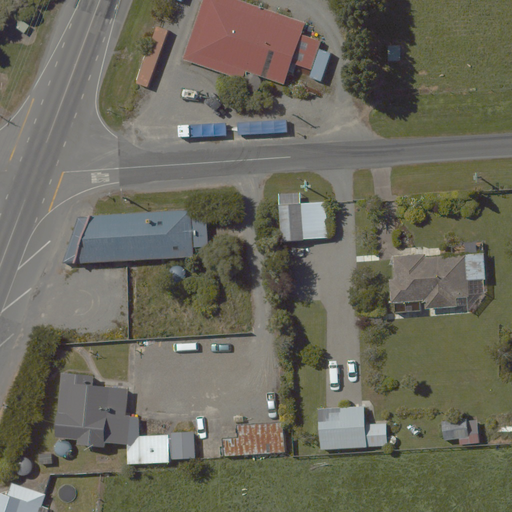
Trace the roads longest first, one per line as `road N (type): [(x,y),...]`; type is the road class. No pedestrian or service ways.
road 1 (residential): [(36,171),(511,144)]
road 2 (primary): [(36,171),(99,0)]
